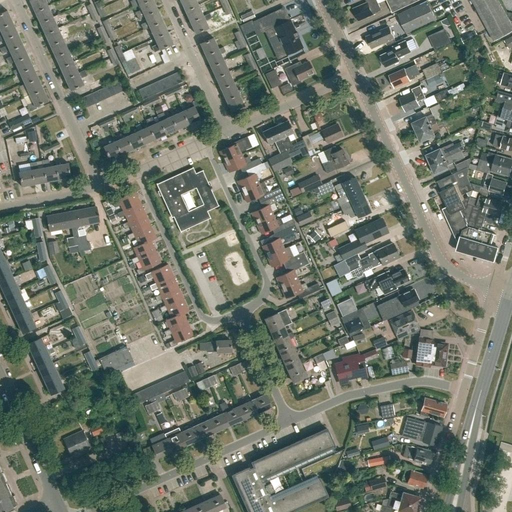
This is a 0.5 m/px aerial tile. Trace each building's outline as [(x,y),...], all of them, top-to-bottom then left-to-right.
[(28,0),(34,12),(47,6),(44,0),(28,0)] [(144,16),(157,10),(152,0),(149,0),(139,5),(141,10),(135,13),(138,19),(144,16)] [(180,0),(185,10),(198,5),(195,0),(180,0)] [(359,21),(376,13),(375,12),(381,10),(376,0),(365,0),(367,3),(353,9),(359,21)] [(386,0),(392,12),(418,0),(386,0)] [(498,0),(470,0),(493,41),(511,31),(511,24),(510,21),(511,22),(506,13),(506,12),(498,0)] [(99,1),(93,3),(97,11),(102,8),(99,1)] [(407,34),(436,21),(426,1),(397,14),(407,34)] [(89,14),(95,12),(91,4),(86,6),(89,14)] [(190,22),(203,16),(198,5),(185,10),(190,22)] [(39,23),(52,17),(47,6),(34,12),(39,23)] [(227,6),(222,8),(217,10),(220,18),(231,13),(227,6)] [(102,8),(97,11),(101,19),(106,16),(102,8)] [(149,27),(162,21),(157,10),(144,16),(147,22),(140,24),(143,30),(149,27)] [(0,27),(11,22),(6,11),(0,13),(0,27)] [(243,23),(254,17),(252,11),(240,16),(243,23)] [(95,12),(89,14),(93,22),(98,20),(95,12)] [(195,33),(208,27),(205,20),(210,18),(208,13),(203,16),(190,22),(195,33)] [(274,13),(252,23),(256,30),(277,20),(274,13)] [(44,34),(57,28),(52,17),(39,23),(44,34)] [(106,31),(112,29),(107,20),(102,22),(106,31)] [(167,32),(162,21),(149,27),(154,38),(167,32)] [(283,48),(286,55),(302,48),(289,21),(274,28),(277,36),(270,39),(275,50),(277,51),(283,48)] [(4,39),(17,33),(11,22),(0,27),(0,31),(2,35),(0,36),(0,41),(4,40),(4,39)] [(100,37),(105,34),(102,26),(96,29),(97,30),(100,36),(100,37)] [(394,40),(388,27),(366,37),(371,49),(385,42),(387,46),(396,42),(395,40),(394,40)] [(44,34),(50,45),(62,39),(57,28),(44,34)] [(112,29),(106,31),(111,41),(116,39),(112,29)] [(434,50),(451,42),(444,29),(428,36),(434,50)] [(97,30),(91,32),(94,39),(100,36),(97,30)] [(237,41),(243,39),(239,31),(234,33),(237,41)] [(475,31),(461,38),(464,44),(478,36),(475,31)] [(167,32),(154,38),(157,44),(150,48),(153,53),(172,44),(167,32)] [(9,51),(22,45),(17,33),(4,39),(4,40),(7,46),(0,48),(0,49),(2,54),(9,51)] [(105,34),(100,37),(103,44),(109,42),(105,34)] [(213,38),(200,43),(205,55),(218,49),(213,38)] [(55,57),(67,51),(62,39),(50,45),(55,57)] [(243,39),(237,41),(234,42),(238,50),(241,48),(241,49),(246,47),(243,39)] [(386,68),(399,62),(398,58),(411,52),(406,41),(392,47),(394,50),(380,56),(386,68)] [(14,62),(27,56),(22,45),(9,51),(11,56),(5,59),(8,65),(14,62)] [(119,45),(114,48),(117,55),(123,53),(119,45)] [(210,66),(223,60),(220,54),(225,52),(223,47),(218,49),(205,55),(210,66)] [(110,59),(115,56),(112,49),(106,51),(110,59)] [(60,68),(73,62),(67,51),(55,57),(60,68)] [(123,53),(117,55),(119,60),(121,63),(126,61),(123,53)] [(247,63),(253,61),(249,53),(244,56),(247,63)] [(19,73),(32,67),(27,56),(14,62),(17,69),(13,71),(15,75),(19,73)] [(115,56),(110,59),(113,66),(119,64),(115,56)] [(131,73),(140,69),(135,59),(126,63),(131,73)] [(210,66),(215,77),(228,72),(223,60),(210,66)] [(253,61),(247,63),(251,71),(256,69),(253,61)] [(65,79),(78,73),(73,62),(60,68),(65,79)] [(287,68),(285,69),(293,85),(300,82),(299,80),(314,73),(308,62),(301,65),(299,62),(287,68)] [(427,79),(428,79),(441,73),(437,63),(423,70),(427,79)] [(420,74),(416,65),(416,64),(404,70),(389,76),(395,88),(409,81),(415,78),(414,76),(420,74)] [(24,84),(37,78),(32,67),(19,73),(24,84)] [(84,70),(78,73),(65,79),(70,91),(83,85),(80,79),(87,76),(84,70)] [(274,70),(265,74),(272,89),(281,85),(274,70)] [(173,75),(177,84),(182,82),(178,72),(173,75)] [(221,88),(233,83),(228,72),(215,77),(221,88)] [(511,74),(504,72),(500,84),(511,87),(511,74)] [(430,87),(443,81),(440,74),(426,80),(430,87)] [(168,77),(172,86),(177,84),(173,75),(168,77)] [(258,86),(263,83),(259,76),(254,78),(251,79),(255,87),(258,86)] [(163,79),(167,89),(172,86),(168,77),(163,79)] [(29,95),(42,90),(37,78),(24,84),(29,95)] [(86,80),(88,87),(98,84),(96,78),(86,80)] [(158,81),(162,91),(167,89),(163,79),(158,81)] [(125,90),(121,80),(116,83),(120,92),(125,90)] [(153,84),(158,93),(162,91),(158,81),(153,84)] [(111,85),(115,94),(120,92),(116,83),(111,85)] [(238,94),(233,83),(221,88),(226,100),(238,94)] [(263,83),(258,86),(261,93),(266,91),(263,83)] [(149,86),(153,95),(158,93),(153,84),(149,86)] [(280,88),(283,95),(292,91),(289,84),(280,88)] [(106,87),(110,97),(115,94),(111,85),(106,87)] [(405,111),(419,105),(417,101),(425,98),(420,85),(411,89),(413,93),(400,99),(405,111)] [(144,88),(148,98),(153,95),(149,86),(144,88)] [(101,89),(106,99),(110,97),(106,87),(101,89)] [(143,100),(148,98),(144,88),(139,90),(143,100)] [(96,92),(101,101),(106,99),(101,89),(96,92)] [(437,103),(450,97),(447,89),(434,95),(437,103)] [(42,90),(29,95),(33,103),(27,106),(29,112),(36,109),(35,107),(47,101),(42,90)] [(238,94),(226,100),(231,111),(244,105),(241,100),(247,97),(244,91),(238,94)] [(462,102),(478,97),(476,91),(460,96),(462,102)] [(92,94),(96,103),(101,101),(96,92),(92,94)] [(87,96),(91,106),(96,103),(92,94),(87,96)] [(86,108),(91,106),(87,96),(82,98),(86,108)] [(502,117),(511,120),(511,109),(511,107),(511,102),(502,100),(502,101),(495,99),(494,103),(500,105),(499,111),(503,112),(502,117)] [(416,133),(436,123),(436,122),(443,119),(440,111),(441,110),(439,104),(430,108),(433,116),(427,119),(426,117),(412,123),(413,124),(412,125),(413,128),(414,129),(416,133)] [(182,111),(188,124),(200,119),(194,106),(182,111)] [(177,129),(188,124),(182,111),(171,116),(177,129)] [(171,116),(166,119),(162,112),(156,114),(160,121),(166,134),(177,129),(171,116)] [(105,121),(108,125),(115,121),(114,117),(105,121)] [(166,134),(160,121),(154,124),(151,117),(145,120),(148,127),(154,140),(166,134)] [(511,120),(502,117),(501,118),(497,117),(494,125),(502,127),(501,129),(505,130),(511,131),(511,120)] [(11,131),(23,126),(22,124),(19,118),(8,123),(11,131)] [(101,128),(108,125),(105,121),(89,128),(92,135),(102,130),(101,128)] [(282,142),(289,157),(290,157),(289,153),(300,149),(303,155),(308,153),(302,141),(292,146),(287,136),(293,133),(288,121),(275,126),(282,142)] [(491,131),(493,124),(481,121),(479,127),(491,131)] [(143,145),(154,140),(148,127),(141,130),(138,122),(134,124),(137,132),(143,145)] [(418,136),(417,138),(418,140),(420,141),(420,142),(435,136),(433,133),(440,131),(436,123),(416,133),(418,136)] [(343,136),(337,124),(314,134),(313,133),(302,138),(308,151),(314,149),(312,145),(325,139),(327,143),(343,136)] [(469,124),(446,132),(448,137),(458,133),(459,137),(472,132),(469,124)] [(282,160),(289,157),(282,142),(275,126),(263,132),(268,144),(274,142),(279,154),(269,158),(275,170),(285,166),(282,160)] [(132,150),(143,145),(137,132),(126,137),(132,150)] [(511,138),(500,135),(500,137),(496,136),(494,142),(501,144),(500,147),(511,150),(511,138)] [(121,155),(132,150),(126,137),(115,142),(121,155)] [(245,150),(252,147),(247,137),(233,143),(234,145),(220,152),(224,162),(242,154),(241,152),(245,150)] [(490,149),(492,142),(477,138),(475,145),(490,149)] [(51,146),(52,149),(52,150),(61,146),(59,142),(51,146)] [(109,160),(121,155),(115,142),(103,147),(109,160)] [(430,164),(460,151),(457,143),(441,151),(440,149),(426,155),(426,156),(426,157),(427,160),(428,161),(430,164)] [(337,151),(335,146),(323,151),(328,162),(330,161),(334,170),(348,163),(342,149),(337,151)] [(460,151),(430,164),(432,168),(431,170),(433,173),(434,173),(434,174),(449,168),(448,165),(464,158),(460,151)] [(480,159),(491,162),(511,168),(511,165),(511,159),(488,152),(488,153),(483,152),(481,159),(480,159)] [(245,171),(264,163),(262,164),(259,158),(251,162),(248,156),(244,158),(242,154),(224,162),(229,173),(243,166),(245,171)] [(467,168),(469,167),(472,157),(454,165),(458,172),(467,167),(467,168)] [(481,159),(480,158),(477,169),(487,172),(488,169),(509,175),(511,168),(491,162),(480,159),(481,159)] [(58,179),(55,166),(49,167),(48,160),(41,161),(42,168),(43,168),(46,182),(58,179)] [(34,184),(46,182),(43,168),(42,168),(38,169),(36,162),(30,163),(31,170),(34,184)] [(55,166),(58,179),(70,177),(68,163),(55,166)] [(242,192),(260,184),(258,179),(262,177),(260,172),(267,168),(264,163),(245,171),(245,172),(249,170),(251,175),(237,181),(242,192)] [(210,188),(203,171),(203,170),(196,173),(193,167),(192,167),(192,168),(157,184),(157,183),(156,184),(172,218),(173,217),(180,232),(181,232),(181,231),(210,218),(210,219),(211,219),(207,211),(219,206),(219,205),(218,205),(212,193),(211,189),(212,189),(212,187),(210,188)] [(291,167),(283,170),(286,177),(294,174),(291,167)] [(467,167),(458,172),(451,175),(455,182),(461,195),(471,190),(472,190),(469,183),(467,177),(468,170),(467,168),(467,167)] [(21,186),(34,184),(31,170),(18,173),(21,186)] [(469,183),(472,190),(471,190),(487,195),(489,190),(502,194),(503,193),(504,192),(505,189),(504,188),(506,182),(492,178),(493,175),(487,173),(483,187),(469,183)] [(434,178),(437,184),(446,180),(444,174),(434,178)] [(312,189),(322,184),(318,175),(297,184),(299,187),(301,194),(312,189)] [(340,198),(360,189),(355,177),(335,186),(340,198)] [(322,184),(312,189),(314,194),(319,192),(321,195),(334,189),(330,181),(322,184)] [(242,192),(247,202),(264,194),(269,192),(267,186),(262,188),(260,184),(242,192)] [(447,207),(461,200),(454,186),(440,192),(444,200),(447,207)] [(274,196),(281,193),(278,187),(272,190),(274,196)] [(299,187),(290,191),(293,197),(301,194),(299,187)] [(342,210),(365,200),(360,189),(340,198),(337,199),(342,210)] [(121,205),(123,210),(124,211),(140,204),(135,192),(118,200),(112,203),(115,208),(121,205)] [(256,223),(274,215),(272,211),(277,209),(274,203),(283,199),(281,193),(274,196),(260,203),(262,208),(252,213),(256,223)] [(486,212),(498,215),(501,203),(492,200),(492,199),(488,198),(486,198),(479,196),(478,199),(470,197),(468,204),(484,208),(483,210),(486,212)] [(442,209),(458,243),(456,251),(494,262),(499,247),(491,245),(494,235),(496,235),(496,234),(481,230),(486,212),(483,210),(484,208),(468,204),(470,197),(469,197),(461,200),(447,207),(442,209)] [(365,200),(342,210),(344,215),(354,211),(357,218),(370,212),(365,200)] [(128,222),(129,222),(146,215),(140,204),(124,211),(123,210),(117,213),(119,218),(125,215),(128,222)] [(284,205),(275,210),(278,216),(287,211),(284,205)] [(68,212),(71,228),(73,237),(75,245),(77,245),(78,252),(90,250),(89,242),(86,243),(85,235),(80,236),(79,236),(78,236),(77,230),(79,226),(99,222),(98,215),(99,215),(98,213),(97,214),(96,207),(68,212)] [(50,232),(71,228),(68,212),(47,216),(48,223),(47,223),(48,225),(50,232)] [(300,226),(313,220),(309,212),(295,217),(300,226)] [(134,234),(151,226),(146,215),(129,222),(128,222),(122,224),(124,229),(130,226),(133,232),(134,234)] [(274,235),(295,225),(292,219),(283,223),(281,218),(276,220),(274,215),(256,223),(261,234),(275,227),(277,233),(274,234),(274,235)] [(33,230),(40,228),(38,218),(26,220),(28,231),(33,229),(33,230)] [(361,246),(389,233),(382,218),(354,230),(361,246)] [(342,233),(351,228),(348,220),(338,225),(342,233)] [(267,256),(285,249),(283,244),(287,242),(285,237),(298,231),(295,225),(274,235),(276,240),(262,246),(267,256)] [(150,240),(151,241),(156,238),(151,226),(134,234),(133,232),(127,235),(129,240),(135,237),(139,245),(150,240)] [(40,228),(33,230),(35,238),(42,237),(40,228)] [(313,233),(309,236),(315,243),(319,239),(313,233)] [(331,236),(323,239),(325,245),(333,241),(331,236)] [(334,245),(337,252),(358,243),(355,236),(334,245)] [(155,251),(151,241),(150,240),(139,245),(133,248),(137,256),(131,259),(133,264),(139,261),(138,258),(155,251)] [(49,254),(58,253),(56,241),(47,242),(49,254)] [(38,252),(45,251),(43,242),(36,243),(38,252)] [(349,272),(368,263),(379,258),(379,257),(386,253),(387,255),(396,251),(392,243),(368,254),(368,256),(360,260),(357,253),(344,259),(344,260),(349,271),(349,272)] [(353,247),(340,253),(340,254),(336,256),(339,262),(344,260),(344,259),(357,253),(353,247)] [(288,266),(307,257),(304,252),(294,256),(291,251),(287,253),(285,249),(267,256),(272,267),(286,261),(288,266)] [(45,251),(38,252),(40,262),(47,260),(45,251)] [(138,258),(139,261),(142,267),(136,270),(138,275),(145,272),(144,270),(160,262),(155,251),(138,258)] [(368,263),(349,272),(351,277),(354,276),(358,277),(361,275),(362,272),(381,264),(382,265),(399,257),(396,251),(387,255),(386,253),(379,257),(379,258),(368,263)] [(281,288),(299,280),(297,276),(302,273),(299,268),(310,264),(307,257),(288,266),(291,271),(277,277),(281,288)] [(156,284),(173,276),(168,264),(151,272),(145,275),(147,280),(153,278),(155,283),(156,284)] [(0,282),(12,277),(6,265),(0,267),(0,282)] [(46,277),(53,274),(49,265),(42,268),(46,277)] [(403,269),(389,276),(387,271),(364,282),(368,292),(380,286),(384,294),(396,289),(395,287),(408,281),(407,279),(408,277),(407,275),(405,274),(403,269)] [(53,274),(46,277),(50,285),(57,282),(53,274)] [(161,295),(178,287),(173,276),(156,284),(155,283),(150,286),(152,290),(158,288),(160,294),(161,295)] [(0,282),(0,285),(5,295),(17,290),(12,277),(0,282)] [(332,297),(342,292),(335,279),(325,284),(332,297)] [(299,280),(281,288),(286,298),(300,292),(303,297),(321,289),(318,283),(308,288),(306,283),(301,285),(299,280)] [(166,306),(183,298),(178,287),(161,295),(160,294),(154,297),(157,301),(163,299),(165,305),(166,306)] [(17,290),(5,295),(10,308),(23,302),(28,299),(24,290),(21,291),(22,293),(19,294),(17,290)] [(58,302),(65,299),(61,290),(54,293),(58,302)] [(399,297),(392,300),(384,304),(377,307),(379,313),(383,321),(395,316),(406,311),(404,307),(405,306),(407,310),(418,305),(416,301),(417,301),(417,299),(417,298),(416,295),(414,294),(412,290),(399,296),(399,297)] [(183,312),(183,313),(188,310),(183,298),(166,306),(165,305),(159,308),(162,312),(167,310),(171,317),(183,312)] [(65,299),(58,302),(62,310),(59,311),(62,318),(72,313),(69,307),(65,299)] [(323,309),(332,305),(329,299),(320,303),(323,309)] [(349,300),(338,304),(341,311),(351,307),(349,300)] [(16,320),(31,313),(29,310),(28,310),(27,311),(23,302),(10,308),(16,320)] [(271,332),(291,323),(286,310),(265,319),(271,332)] [(329,321),(337,317),(335,311),(326,315),(329,321)] [(349,336),(364,330),(355,311),(341,318),(349,336)] [(397,337),(407,332),(406,329),(417,324),(412,311),(390,321),(397,337)] [(31,313),(16,320),(22,333),(35,327),(31,319),(38,316),(36,312),(31,314),(31,313)] [(188,323),(183,313),(183,312),(171,317),(171,318),(166,320),(170,329),(164,331),(166,336),(172,333),(171,331),(188,323)] [(337,317),(329,321),(331,327),(340,323),(337,317)] [(76,338),(82,335),(78,326),(76,321),(66,326),(69,331),(72,330),(76,338)] [(171,331),(172,333),(174,339),(168,342),(170,347),(177,344),(176,342),(193,335),(188,323),(171,331)] [(276,344),(289,339),(294,336),(292,332),(287,334),(283,326),(271,332),(276,344)] [(416,333),(429,335),(430,328),(417,326),(416,333)] [(355,345),(366,343),(364,334),(353,336),(355,345)] [(82,335),(76,338),(80,346),(86,343),(82,335)] [(340,346),(349,342),(346,336),(337,340),(340,346)] [(46,351),(40,338),(27,344),(33,357),(46,351)] [(417,352),(445,355),(446,351),(447,350),(448,347),(447,346),(447,344),(432,342),(432,340),(419,338),(417,352)] [(282,357),(295,351),(289,339),(276,344),(282,357)] [(212,342),(199,342),(199,351),(207,351),(207,353),(212,352),(216,352),(217,352),(231,352),(231,340),(216,341),(212,342)] [(387,355),(386,344),(379,345),(380,356),(387,355)] [(102,366),(105,373),(133,361),(126,347),(107,355),(99,359),(102,366)] [(322,354),(325,360),(334,356),(332,350),(322,354)] [(39,369),(51,363),(46,351),(33,357),(39,369)] [(88,363),(94,360),(90,351),(84,354),(88,363)] [(287,370),(300,364),(306,361),(304,357),(298,359),(295,351),(282,357),(287,370)] [(365,362),(377,357),(375,351),(363,356),(365,362)] [(445,359),(445,355),(417,352),(416,364),(429,366),(429,364),(444,366),(444,364),(446,363),(446,360),(445,359)] [(316,364),(325,360),(322,354),(314,358),(316,364)] [(235,366),(239,374),(245,372),(246,373),(254,369),(250,359),(241,363),(235,366)] [(348,380),(347,379),(360,375),(356,359),(335,364),(339,381),(339,380),(340,382),(348,380)] [(392,375),(408,372),(406,361),(399,362),(399,359),(391,360),(392,364),(390,365),(392,375)] [(92,371),(98,368),(95,361),(94,360),(88,363),(92,371)] [(198,374),(204,372),(201,362),(194,365),(198,374)] [(39,369),(44,381),(57,376),(51,363),(39,369)] [(300,364),(287,370),(293,382),(306,377),(300,364)] [(191,378),(197,375),(193,366),(187,368),(191,378)] [(233,377),(239,374),(235,366),(230,368),(233,377)] [(321,379),(326,377),(322,367),(316,370),(321,379)] [(185,372),(179,374),(184,384),(189,382),(185,372)] [(175,377),(179,386),(184,384),(179,374),(175,377)] [(50,394),(63,388),(57,376),(44,381),(50,394)] [(207,378),(211,387),(217,384),(213,376),(207,378)] [(170,379),(174,388),(179,386),(175,377),(170,379)] [(206,389),(211,387),(207,378),(202,381),(206,389)] [(165,381),(169,391),(174,388),(170,379),(165,381)] [(160,383),(164,393),(169,391),(165,381),(160,383)] [(155,385),(159,395),(164,393),(160,383),(155,385)] [(154,397),(159,395),(155,385),(150,388),(154,397)] [(145,390),(149,399),(154,397),(150,388),(145,390)] [(179,391),(183,400),(188,397),(185,389),(179,391)] [(145,402),(149,400),(149,399),(145,390),(140,392),(145,402)] [(177,402),(183,400),(179,391),(173,394),(177,402)] [(140,404),(145,402),(140,392),(135,394),(140,404)] [(140,404),(135,394),(130,397),(135,406),(140,404)] [(252,401),(257,413),(271,406),(266,395),(252,401)] [(149,400),(155,412),(160,410),(157,401),(156,401),(154,397),(149,399),(149,400)] [(445,414),(446,411),(445,409),(447,404),(424,398),(419,415),(428,417),(429,414),(443,418),(443,415),(445,414)] [(103,418),(116,413),(111,399),(98,404),(103,418)] [(149,415),(155,412),(149,400),(145,402),(140,404),(142,408),(145,406),(149,415)] [(243,419),(257,413),(252,401),(237,408),(243,419)] [(230,411),(229,411),(225,402),(219,405),(223,414),(228,426),(243,419),(237,408),(230,411)] [(382,419),(394,416),(392,404),(380,407),(382,419)] [(214,432),(228,426),(223,414),(209,420),(214,432)] [(436,446),(441,427),(407,418),(402,436),(436,446)] [(200,438),(214,432),(209,420),(195,427),(200,438)] [(93,437),(104,433),(100,424),(90,429),(93,437)] [(186,445),(200,438),(195,427),(181,433),(186,445)] [(314,476),(271,496),(269,493),(274,491),(271,483),(266,485),(264,482),(333,451),(331,448),(335,446),(327,429),(319,433),(320,435),(310,439),(310,437),(294,444),(295,446),(285,450),(285,449),(270,455),(270,457),(261,461),(260,460),(252,463),(253,467),(249,469),(248,468),(233,475),(236,483),(238,482),(242,492),(241,492),(249,510),(250,510),(251,511),(285,511),(293,508),(294,510),(309,503),(308,502),(318,497),(319,499),(327,495),(319,478),(316,480),(314,476)] [(71,456),(89,448),(82,431),(64,439),(71,456)] [(172,451),(186,445),(181,433),(167,439),(172,451)] [(373,450),(389,445),(387,437),(371,442),(373,450)] [(157,458),(172,451),(167,439),(152,446),(157,458)] [(416,448),(411,446),(408,457),(413,459),(415,460),(415,461),(419,462),(420,461),(429,464),(433,452),(417,447),(416,448)] [(356,449),(345,452),(346,458),(358,455),(356,449)] [(335,464),(342,450),(301,469),(305,478),(335,464)] [(368,467),(390,463),(389,456),(367,460),(368,467)] [(423,487),(426,475),(413,471),(415,467),(406,464),(401,481),(409,483),(410,485),(413,486),(414,485),(423,487)] [(366,492),(386,486),(384,478),(364,483),(366,492)] [(6,484),(0,486),(0,499),(11,495),(10,493),(11,493),(7,486),(6,484)] [(389,498),(417,506),(420,498),(403,493),(403,495),(391,492),(389,498)] [(11,496),(11,495),(0,499),(0,511),(2,511),(15,507),(13,503),(15,503),(12,496),(11,496)] [(205,502),(209,511),(213,511),(224,507),(219,495),(205,502)] [(336,511),(351,507),(348,498),(333,502),(336,511)] [(405,511),(415,511),(417,506),(389,498),(387,506),(382,505),(380,511),(383,511),(391,511),(393,508),(405,511)] [(192,511),(209,511),(205,502),(191,508),(192,511)]
